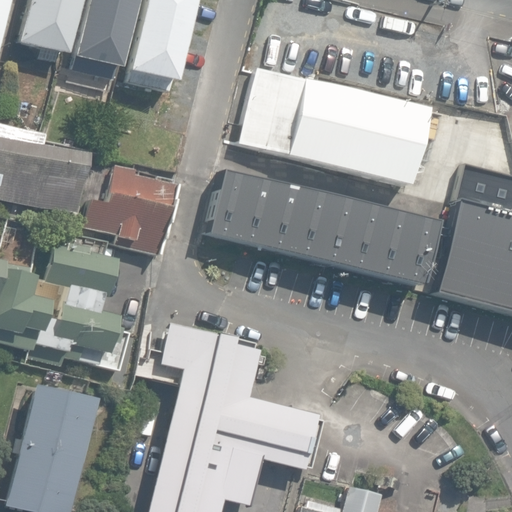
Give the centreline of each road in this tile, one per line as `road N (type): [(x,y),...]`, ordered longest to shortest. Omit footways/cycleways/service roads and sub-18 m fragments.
road 1 (unclassified): [(242,0),(178,284),(231,311),(402,349),(456,371),(489,391),(511,422)]
road 2 (unknown): [(178,284),(96,484)]
